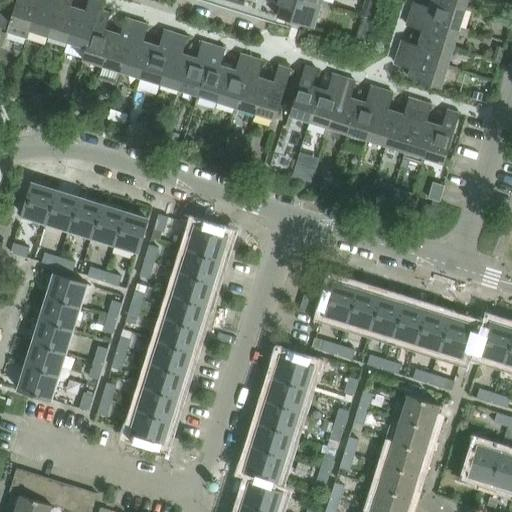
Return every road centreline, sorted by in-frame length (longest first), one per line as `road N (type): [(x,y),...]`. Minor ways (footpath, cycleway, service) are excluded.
road 1 (tertiary): [(0,155),(82,156),(290,219)]
road 2 (unclassified): [(202,495),(290,219)]
road 3 (residential): [(202,495),(20,439)]
road 4 (residential): [(459,270),(511,88)]
road 5 (tertiary): [(290,219),(459,270)]
